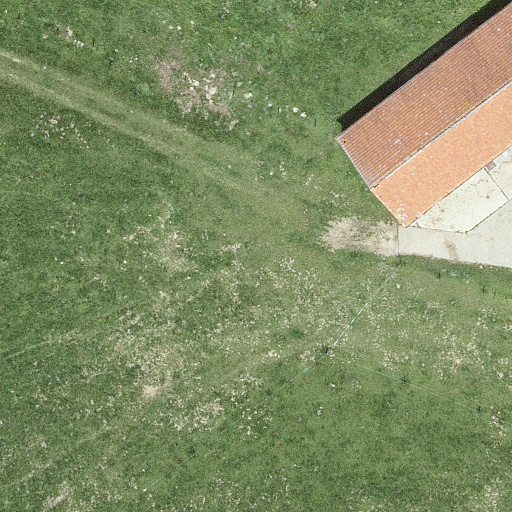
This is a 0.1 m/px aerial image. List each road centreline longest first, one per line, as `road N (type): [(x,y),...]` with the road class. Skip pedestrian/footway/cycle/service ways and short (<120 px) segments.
road 1 (track): [(0,66),(357,233),(444,248)]
road 2 (track): [(511,186),(444,248),(511,258)]
